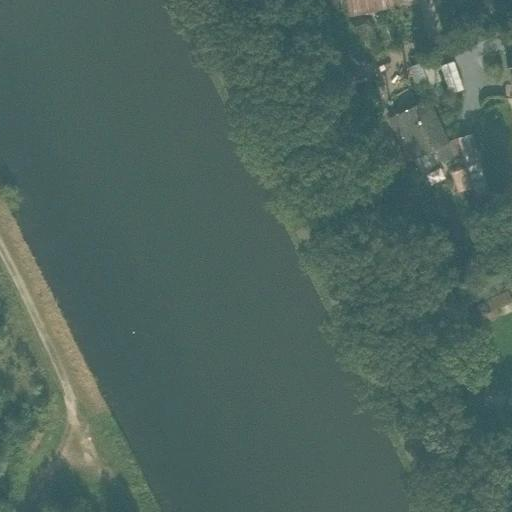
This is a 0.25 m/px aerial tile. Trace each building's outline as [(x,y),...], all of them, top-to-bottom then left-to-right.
[(390,0),(338,0),(343,13),(348,12),(349,16),(392,8),(390,0)] [(483,28),(506,20),(501,7),(479,15),(483,28)] [(368,63),(383,58),(370,21),(355,26),(368,63)] [(293,93),(320,79),(304,48),(277,62),(293,93)] [(417,89),(438,81),(430,58),(409,67),(417,89)] [(420,173),(461,152),(465,168),(451,173),(457,192),(471,188),(475,203),(489,198),(471,134),(449,141),(430,100),(390,119),(410,162),(413,160),(420,173)]
